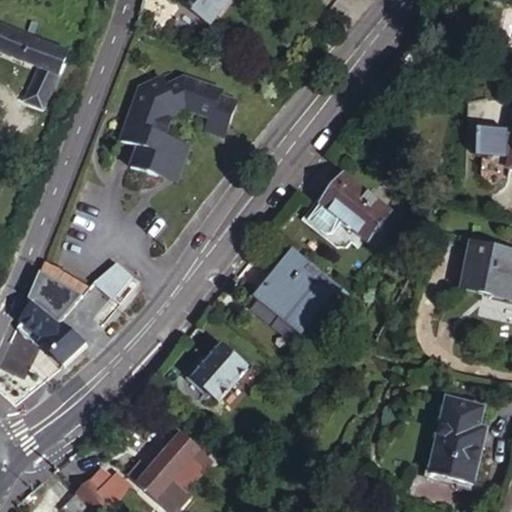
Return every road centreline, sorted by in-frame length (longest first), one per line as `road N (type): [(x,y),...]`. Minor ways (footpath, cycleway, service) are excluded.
road 1 (tertiary): [(3,476),(153,338),(420,0)]
road 2 (tertiary): [(387,0),(138,327),(35,416),(0,433)]
road 3 (residential): [(0,333),(126,0)]
